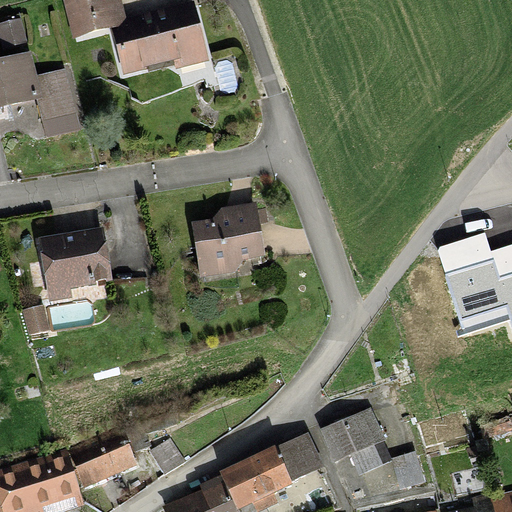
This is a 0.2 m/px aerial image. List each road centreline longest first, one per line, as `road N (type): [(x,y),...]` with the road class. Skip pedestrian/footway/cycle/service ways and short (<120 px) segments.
road 1 (residential): [(343,327),(343,293),(293,152),(0,204)]
road 2 (residential): [(136,511),(266,419),(343,327)]
road 3 (residential): [(343,327),(365,310),(511,123)]
